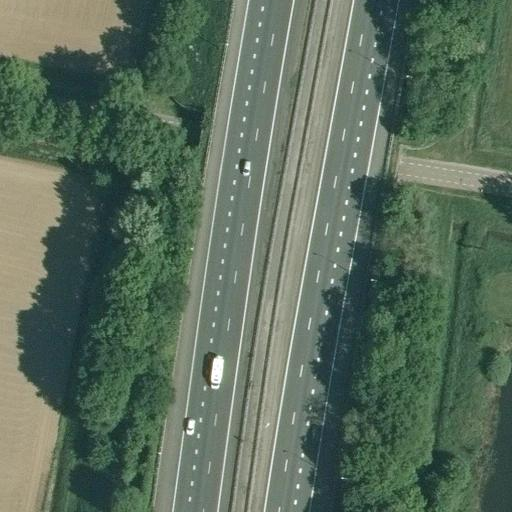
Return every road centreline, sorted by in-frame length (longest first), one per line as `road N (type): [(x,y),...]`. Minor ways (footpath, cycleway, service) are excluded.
road 1 (motorway): [(279,511),(368,0)]
road 2 (motorway): [(279,0),(200,511)]
road 3 (unclassified): [(401,168),(0,97)]
